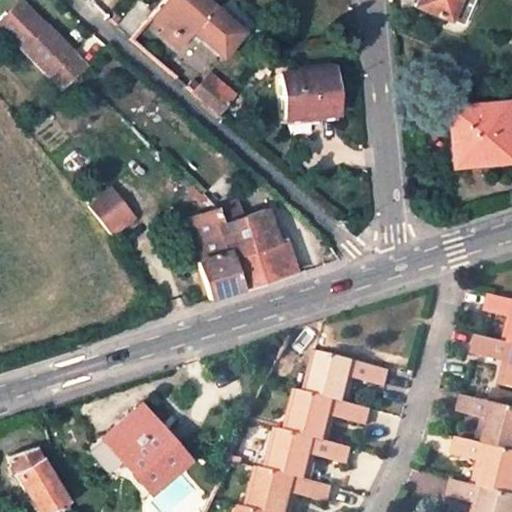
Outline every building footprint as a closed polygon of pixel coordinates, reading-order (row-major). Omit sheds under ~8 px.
[(19,0),(7,12),(18,23),(23,22),(32,14),(19,0)] [(221,56),(242,33),(204,0),(163,0),(149,16),(174,38),(169,43),(177,50),(192,32),(221,56)] [(416,0),(413,7),(449,22),(458,0),(416,0)] [(458,0),(449,22),(461,27),(472,0),(458,0)] [(0,31),(21,51),(46,77),(60,91),(85,67),(32,14),(23,22),(18,23),(7,12),(0,19),(0,31)] [(114,25),(119,19),(115,15),(110,20),(114,25)] [(352,66),(351,56),(340,57),(341,68),(352,66)] [(308,118),(337,115),(332,68),(278,73),(283,116),(308,113),(308,118)] [(235,94),(209,73),(198,86),(192,94),(218,116),(235,94)] [(198,86),(192,80),(185,88),(192,94),(198,86)] [(489,163),(510,161),(505,103),(446,108),(448,131),(453,131),(456,160),(489,157),(489,163)] [(445,131),(449,167),(489,163),(489,157),(456,160),(453,131),(448,131),(445,131)] [(87,204),(111,234),(134,216),(110,186),(87,204)] [(238,202),(219,208),(223,223),(244,216),(238,202)] [(219,208),(180,221),(208,300),(241,290),(217,225),(223,223),(219,208)] [(289,274),(265,209),(244,216),(223,223),(217,225),(241,290),(289,274)] [(511,301),(490,296),(485,313),(510,319),(511,319),(511,328),(509,328),(505,343),(511,344),(511,301)] [(502,386),(511,388),(511,344),(505,343),(484,337),(479,356),(507,363),(511,364),(511,372),(506,371),(502,386)] [(354,380),(384,388),(385,384),(389,370),(316,353),(310,374),(317,375),(311,395),(348,404),(352,388),(347,387),(349,378),(354,380)] [(317,375),(310,374),(305,393),(311,395),(317,375)] [(336,418),(366,426),(367,423),(370,410),(348,404),(311,395),(305,393),(297,391),(291,414),(297,415),(293,434),(329,443),(334,427),(329,426),(331,417),(336,418)] [(511,397),(495,392),(492,405),(511,410),(511,397)] [(463,396),(458,414),(484,420),(492,423),(490,430),(482,428),(478,444),(511,453),(511,410),(492,405),(463,396)] [(148,492),(183,461),(136,408),(101,438),(148,492)] [(297,415),(291,414),(286,433),(293,434),(297,415)] [(484,420),(482,428),(490,430),(492,423),(484,420)] [(276,430),(271,453),(279,455),(273,472),(310,482),(315,465),(309,464),(311,456),(316,458),(345,465),(346,462),(349,448),(329,443),(293,434),(286,433),(276,430)] [(456,439),(452,456),(481,463),(488,466),(486,473),(479,471),(474,487),(511,497),(511,453),(478,444),(456,439)] [(35,511),(47,511),(64,501),(33,448),(6,457),(12,472),(35,511)] [(279,455),(271,453),(266,470),(273,472),(279,455)] [(488,466),(481,463),(479,471),(486,473),(488,466)] [(298,496),(327,504),(331,487),(310,482),(273,472),(266,470),(256,467),(251,491),(260,493),(255,511),(258,511),(293,511),(296,504),(292,502),(293,495),(298,496)] [(453,481),(449,498),(476,506),(483,508),(482,511),(511,511),(511,497),(474,487),(453,481)] [(260,493),(251,491),(246,509),(255,511),(260,493)] [(47,511),(70,511),(71,511),(64,501),(47,511)]
